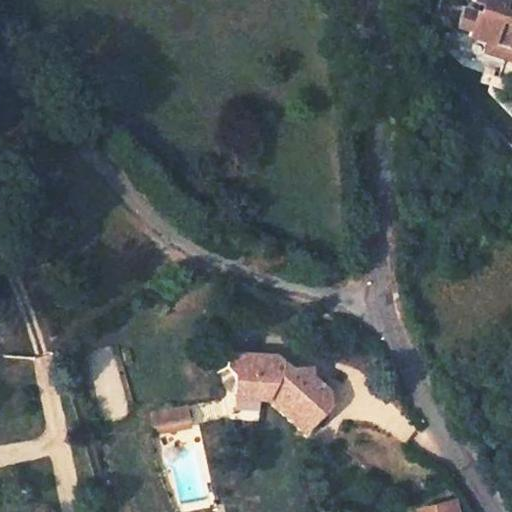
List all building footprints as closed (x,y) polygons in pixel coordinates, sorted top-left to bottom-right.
[(506,0),(437,0),(434,11),(445,34),(484,46),(482,53),(511,62),(511,10),(504,8),(506,0)] [(230,393),(267,395),(283,361),(275,354),(236,352),(228,355),(227,363),(232,372),(230,393)] [(283,361),(267,395),(305,430),(324,407),(326,390),(312,376),(311,366),(291,367),(283,361)] [(147,412),(150,429),(184,423),(181,406),(147,412)] [(416,507),(416,511),(460,511),(457,497),(416,507)]
